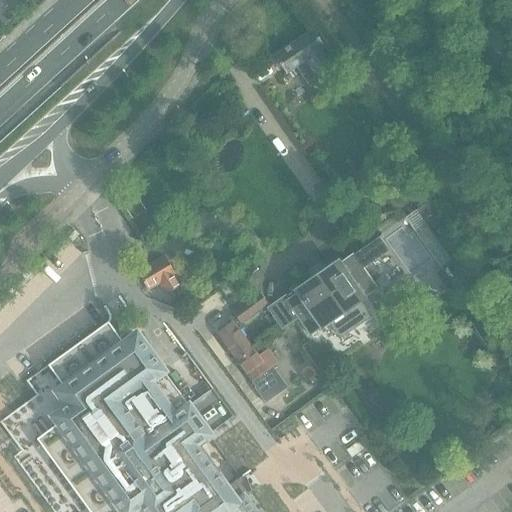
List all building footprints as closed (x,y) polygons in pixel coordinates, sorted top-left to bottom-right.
[(324,49),(325,48),(314,30),(274,57),(286,74),(307,61),(317,76),(335,64),(324,49)] [(377,173),(397,159),(385,142),(366,156),(377,173)] [(432,205),(418,214),(439,244),(452,235),(432,205)] [(306,273),(310,279),(293,291),(295,294),(287,300),(285,297),(268,309),(276,320),(282,329),(293,321),(298,317),(300,321),(311,336),(330,323),(340,338),(369,318),(359,303),(366,298),(365,298),(377,289),(363,268),(388,251),(379,238),(342,263),(339,259),(325,268),(320,262),(306,273)] [(182,287),(165,258),(138,273),(147,291),(161,283),(167,295),(182,287)] [(234,314),(240,321),(241,323),(265,305),(258,296),(234,314)] [(238,361),(253,350),(232,322),(217,333),(238,361)] [(21,411),(19,413),(90,510),(96,506),(100,511),(254,511),(243,496),(229,507),(220,494),(227,489),(226,488),(196,446),(210,436),(194,414),(200,410),(216,431),(234,418),(213,389),(181,412),(157,378),(164,372),(137,335),(131,339),(127,334),(126,332),(125,331),(121,334),(118,336),(116,337),(109,327),(107,324),(28,382),(39,398),(29,405),(21,411)] [(330,388),(339,382),(310,342),(302,348),(326,381),(325,382),(330,388)] [(253,350),(238,361),(257,387),(255,388),(266,403),(287,387),(273,368),(277,365),(267,350),(258,357),(253,350)]
